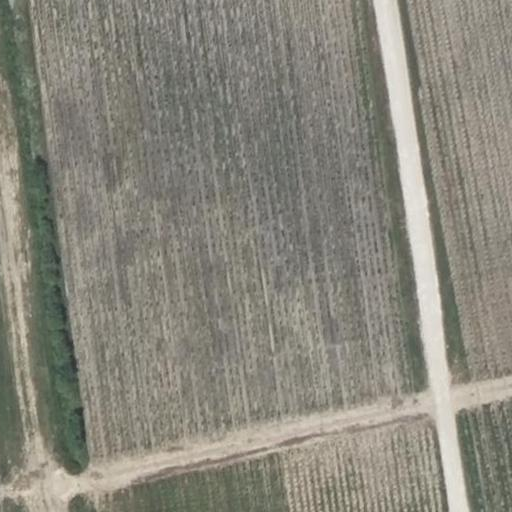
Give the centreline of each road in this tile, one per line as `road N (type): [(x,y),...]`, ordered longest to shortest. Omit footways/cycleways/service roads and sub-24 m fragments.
road 1 (track): [(0,490),(511,388)]
road 2 (track): [(380,0),(456,511)]
road 3 (track): [(0,181),(42,511)]
